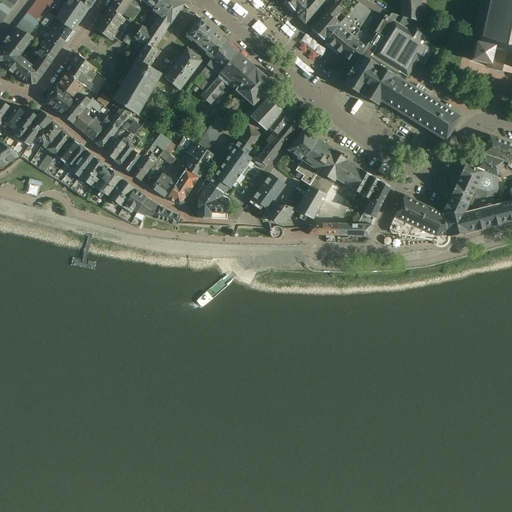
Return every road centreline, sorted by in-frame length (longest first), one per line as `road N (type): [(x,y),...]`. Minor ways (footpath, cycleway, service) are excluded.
road 1 (residential): [(35,98),(180,212)]
road 2 (residential): [(406,166),(370,249),(310,250)]
road 3 (residential): [(317,100),(229,222)]
road 4 (residential): [(180,212),(264,96)]
road 5 (residential): [(406,166),(421,174),(448,163),(480,116),(511,124)]
